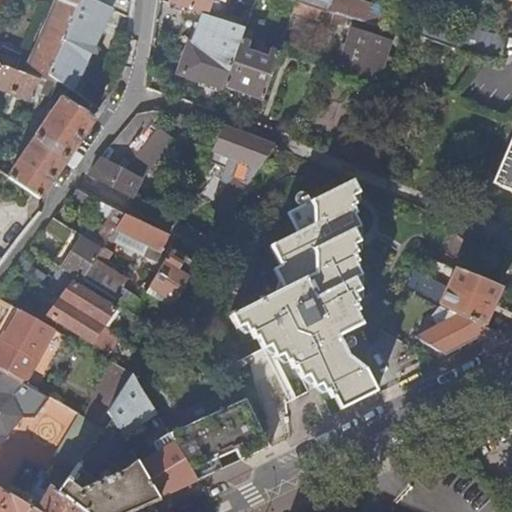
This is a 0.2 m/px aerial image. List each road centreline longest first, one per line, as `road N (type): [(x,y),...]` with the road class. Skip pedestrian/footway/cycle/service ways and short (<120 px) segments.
road 1 (residential): [(212,511),(511,374)]
road 2 (residential): [(134,93),(0,282)]
road 3 (residential): [(134,93),(274,138)]
